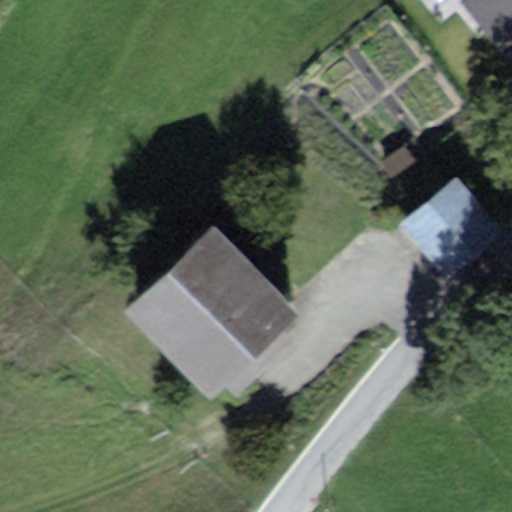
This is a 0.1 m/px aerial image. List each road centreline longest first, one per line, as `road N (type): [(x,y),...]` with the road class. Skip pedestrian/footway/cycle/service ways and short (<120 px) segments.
road 1 (unclassified): [(277,511),(468,281),(511,241)]
road 2 (track): [(238,399),(188,442),(59,511)]
